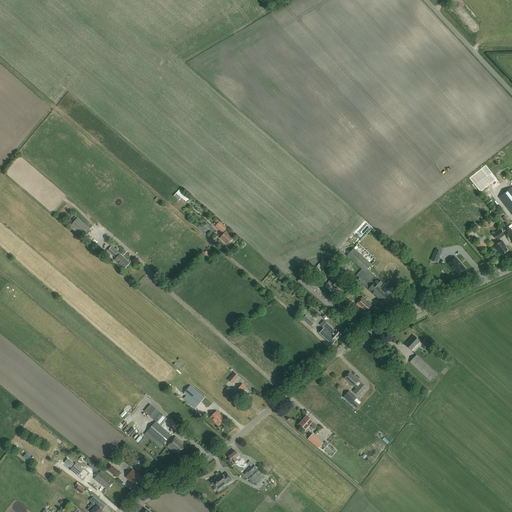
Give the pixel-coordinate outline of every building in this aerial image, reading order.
[(511,186),(499,197),(511,214),(511,186)] [(90,229),(77,218),(69,227),(81,238),(90,229)] [(227,228),(219,222),(215,226),(223,233),(227,228)] [(504,235),(500,229),(493,235),(497,240),(504,235)] [(233,238),(225,232),(219,239),(227,245),(233,238)] [(505,245),(501,241),(494,247),(497,251),(498,250),(502,255),(508,250),(504,246),(505,245)] [(373,261),(356,245),(350,253),(349,252),(348,254),(348,255),(347,256),(362,270),(357,275),(359,278),(358,279),(368,289),(381,301),(391,291),(382,284),(383,283),(376,277),(382,270),(373,261)] [(129,263),(111,247),(108,251),(116,258),(114,261),(123,269),(129,263)] [(204,255),(209,259),(212,256),(208,251),(204,255)] [(456,257),(448,263),(457,275),(465,268),(456,257)] [(334,301),(303,275),(297,281),(328,308),(334,301)] [(347,295),(343,298),(349,306),(353,303),(347,295)] [(372,306),(362,297),(355,305),(366,314),(372,306)] [(310,314),(306,319),(313,326),(318,322),(310,314)] [(326,323),(323,321),(319,325),(322,327),(318,332),(319,333),(332,344),(336,339),(340,335),(335,330),(335,331),(326,323)] [(420,341),(414,336),(406,345),(412,350),(420,341)] [(446,359),(437,351),(435,353),(446,363),(448,360),(447,358),(446,359)] [(438,374),(417,355),(410,362),(430,381),(438,374)] [(355,377),(349,372),(344,378),(353,387),(355,384),(358,386),(353,392),(358,396),(366,388),(361,383),(360,383),(358,381),(359,380),(356,377),(355,377)] [(238,376),(234,373),(228,380),(232,383),(238,376)] [(247,389),(242,384),(237,389),(245,396),(249,391),(247,389)] [(205,398),(190,386),(184,394),(180,390),(177,393),(195,409),(195,408),(202,415),(212,404),(205,398)] [(357,398),(349,391),(343,397),(356,408),(359,405),(354,401),(357,398)] [(167,419),(151,405),(145,411),(161,426),(167,419)] [(224,420),(216,411),(210,417),(218,425),(224,420)] [(121,423),(125,427),(134,418),(130,415),(121,423)] [(312,421),(306,416),(299,424),(305,430),(310,424),(312,426),(311,427),(314,429),(317,426),(312,422),(312,421)] [(171,435),(156,422),(147,431),(162,445),(171,435)] [(137,440),(144,447),(149,441),(142,435),(137,440)] [(183,443),(175,436),(167,447),(177,455),(185,446),(182,444),(183,443)] [(324,444),(314,436),(310,441),(320,449),(322,446),(325,449),(329,444),(325,442),(324,444)] [(238,455),(235,451),(228,457),(230,459),(227,461),(231,466),(235,463),(235,462),(237,460),(235,458),(238,455)] [(98,467),(87,458),(85,460),(90,464),(89,466),(94,471),(98,467)] [(121,473),(111,464),(107,469),(117,478),(121,473)] [(247,471),(252,476),(258,469),(253,464),(247,471)] [(144,479),(132,469),(125,477),(130,481),(130,480),(138,486),(144,479)] [(265,477),(258,470),(250,480),(254,483),(255,483),(257,485),(262,479),(263,480),(265,477)] [(113,481),(101,471),(94,479),(107,489),(113,481)] [(232,480),(227,473),(223,476),(221,473),(217,477),(211,481),(213,483),(212,483),(212,484),(213,485),(214,485),(216,488),(224,482),(226,484),(232,480)] [(77,489),(83,494),(86,490),(80,485),(77,489)] [(90,511),(91,511),(100,511),(102,511),(99,507),(101,503),(93,497),(89,500),(92,504),(87,509),(89,511),(90,511)]
